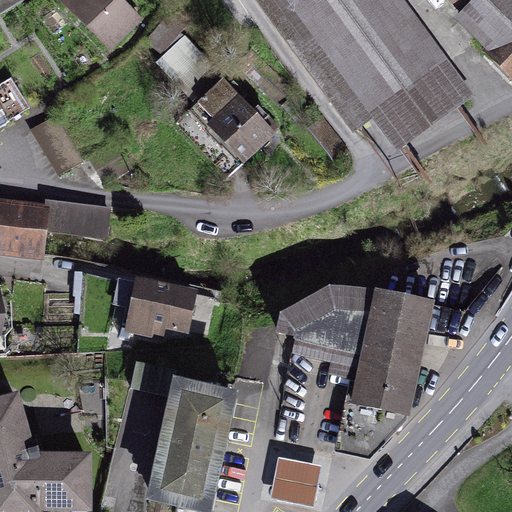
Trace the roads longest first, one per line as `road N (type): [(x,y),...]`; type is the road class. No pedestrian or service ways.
road 1 (residential): [(0,186),(246,215),(314,204),(511,106)]
road 2 (primary): [(356,511),(491,363)]
